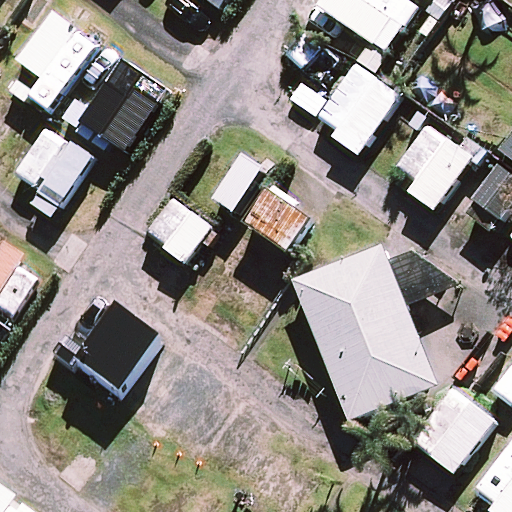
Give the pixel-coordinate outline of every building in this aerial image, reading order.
[(165,0),(192,19),(205,0),(165,0)] [(418,10),(403,0),(331,0),(324,11),(389,54),(418,10)] [(99,49),(56,18),(23,63),(49,82),(35,100),(52,113),(99,49)] [(360,69),(322,122),(339,134),(335,139),(362,158),(403,100),(360,69)] [(161,106),(135,91),(104,145),(130,160),(161,106)] [(0,92),(0,137),(22,108),(0,92)] [(430,130),(393,185),(438,214),(475,159),(430,130)] [(94,161),(51,133),(21,177),(44,192),(35,206),(55,220),(94,161)] [(511,142),(503,153),(511,159),(511,142)] [(249,182),(254,172),(229,159),(219,178),(196,166),(182,195),(244,226),(263,189),(249,182)] [(511,215),(511,175),(503,169),(470,218),(497,237),(511,215)] [(311,229),(271,199),(251,225),(292,255),(311,229)] [(215,231),(177,202),(151,237),(188,265),(215,231)] [(243,235),(217,274),(228,282),(219,295),(256,320),(292,269),(243,235)] [(43,279),(1,251),(0,252),(0,316),(13,325),(43,279)] [(396,253),(307,288),(363,428),(452,393),(396,253)] [(141,360),(119,344),(91,382),(113,398),(141,360)] [(511,360),(508,357),(480,390),(511,417),(511,360)] [(178,391),(186,379),(160,361),(127,410),(170,438),(194,402),(178,391)] [(85,380),(63,364),(34,404),(57,420),(85,380)] [(497,426),(457,393),(416,443),(456,476),(497,426)] [(272,451),(231,421),(202,460),(242,490),(272,451)] [(499,506),(494,511),(511,511),(511,448),(481,493),(499,506)] [(178,459),(140,510),(142,511),(203,511),(220,490),(178,459)] [(271,511),(305,511),(327,481),(305,465),(271,511)] [(25,511),(0,494),(0,511),(25,511)] [(264,511),(260,509),(257,511),(249,511),(237,502),(228,511),(264,511)]
